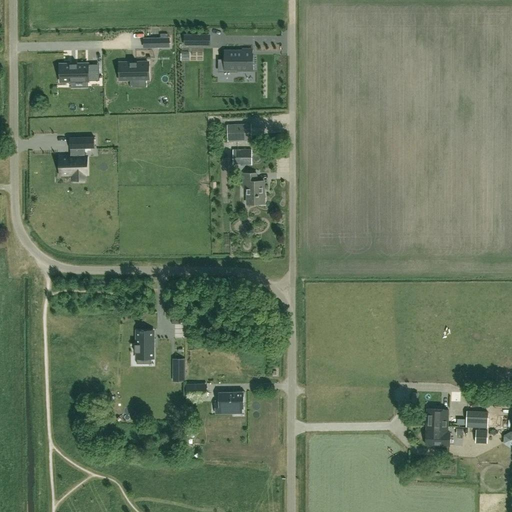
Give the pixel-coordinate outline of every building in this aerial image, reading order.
[(210,45),(210,35),(185,35),(185,45),(210,45)] [(169,47),(169,39),(156,39),(156,47),(169,47)] [(220,70),(252,70),(252,49),(243,49),(243,51),(226,51),(225,59),(220,59),(220,70)] [(148,62),(120,63),(120,80),(148,79),(148,62)] [(88,64),(60,65),(61,82),(99,81),(99,71),(88,71),(88,64)] [(210,112),(267,112),(267,102),(272,102),(272,93),(263,93),(263,102),(210,102),(210,112)] [(252,140),(251,124),(227,125),(228,141),(252,140)] [(183,132),(182,144),(199,144),(200,133),(183,132)] [(70,149),(72,149),(72,157),(61,158),(61,175),(87,174),(86,157),(85,157),(84,149),(94,149),(94,137),(70,137),(70,149)] [(264,204),(263,181),(256,181),(256,173),(242,174),(243,188),(247,188),(247,204),(264,204)] [(137,353),(137,358),(153,358),(153,331),(143,331),(143,330),(141,330),(141,331),(137,331),(137,344),(135,344),(135,353),(137,353)] [(197,397),(197,385),(186,385),(186,397),(197,397)] [(200,400),(210,399),(209,387),(199,388),(200,400)] [(230,393),(230,392),(230,393),(219,394),(220,413),(243,412),(243,401),(244,401),(244,391),(236,392),(236,393),(230,393)] [(448,409),(427,409),(427,432),(426,432),(426,444),(450,445),(450,433),(448,433),(448,409)] [(488,412),(467,411),(466,427),(488,428),(488,412)] [(503,444),(510,448),(511,447),(511,432),(504,435),(503,444)]
